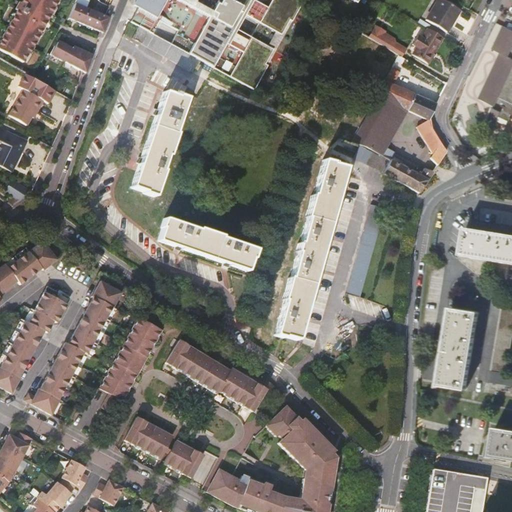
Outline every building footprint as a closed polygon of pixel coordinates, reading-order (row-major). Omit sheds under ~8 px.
[(16,11),(0,41),(0,51),(22,63),(27,54),(28,55),(38,36),(41,30),(43,31),(52,15),(50,14),(53,8),(57,0),(21,0),(20,4),(18,3),(14,10),(16,11)] [(85,0),(78,0),(77,5),(87,9),(90,2),(85,0)] [(248,0),(243,10),(241,9),(224,0),(134,0),(135,0),(132,6),(136,8),(134,12),(132,17),(129,23),(137,27),(151,35),(198,61),(253,92),(270,102),(314,5),(304,0),(248,0)] [(224,0),(241,9),(243,10),(248,0),(224,0)] [(441,0),(434,0),(423,19),(444,32),(449,24),(452,26),(460,11),(455,8),(441,0)] [(77,5),(76,4),(70,20),(102,34),(108,18),(105,17),(87,9),(77,5)] [(372,32),(369,38),(397,55),(400,56),(405,48),(393,41),(393,38),(383,32),(384,30),(374,24),(370,31),(372,32)] [(511,31),(502,26),(492,48),(500,52),(478,98),(492,105),(486,118),(495,122),(498,115),(508,120),(510,116),(509,116),(510,113),(511,113),(511,31)] [(151,35),(137,27),(131,39),(192,73),(198,61),(151,35)] [(441,37),(426,28),(420,37),(416,35),(411,44),(415,46),(411,53),(426,62),(434,48),(441,37)] [(57,43),(50,55),(82,72),(85,73),(91,57),(72,48),(71,48),(70,50),(57,43)] [(396,58),(395,60),(402,63),(404,59),(400,56),(397,55),(396,58)] [(391,68),(384,82),(392,85),(399,71),(391,68)] [(8,116),(26,126),(31,117),(33,118),(42,101),(47,104),(54,91),(23,74),(17,85),(22,89),(8,116)] [(384,82),(383,82),(376,96),(392,104),(406,110),(428,120),(429,121),(429,119),(435,104),(407,91),(392,85),(384,82)] [(162,94),(130,188),(143,193),(142,194),(152,198),(161,172),(160,172),(165,156),(166,157),(174,135),(172,134),(184,99),(176,96),(176,95),(170,93),(169,96),(162,94)] [(392,104),(376,96),(350,142),(364,147),(384,157),(389,160),(383,172),(382,173),(418,193),(432,171),(423,168),(418,175),(390,159),(393,152),(385,147),(372,141),(392,104)] [(372,141),(385,147),(406,110),(392,104),(372,141)] [(428,120),(416,127),(432,154),(429,157),(436,165),(445,151),(431,128),(429,121),(428,120)] [(24,142),(0,130),(0,167),(7,171),(12,162),(15,163),(24,142)] [(384,157),(357,145),(352,157),(383,172),(389,160),(384,157)] [(287,337),(295,340),(343,168),(331,164),(331,163),(321,160),(312,195),(310,195),(304,217),(306,217),(298,243),(297,243),(294,252),(296,252),(287,285),(285,284),(281,300),(283,300),(273,335),(282,337),(282,336),(287,337)] [(11,180),(4,190),(4,191),(19,201),(31,193),(11,180)] [(373,205),(371,204),(346,293),(359,296),(383,208),(373,205)] [(161,229),(157,241),(246,271),(250,259),(251,259),(254,251),(219,239),(220,237),(198,229),(197,231),(163,219),(160,228),(161,229)] [(511,234),(465,227),(461,252),(511,260),(511,234)] [(0,299),(0,300),(0,299),(0,293),(16,281),(19,284),(41,268),(43,270),(56,259),(42,239),(7,267),(4,263),(0,265),(0,299)] [(27,392),(23,399),(50,414),(58,399),(57,398),(82,352),(85,353),(111,306),(112,307),(120,292),(100,280),(91,296),(92,296),(67,343),(64,342),(39,389),(38,388),(34,395),(27,392)] [(46,285),(43,291),(65,304),(69,298),(46,285)] [(0,386),(11,393),(19,378),(18,377),(43,331),(46,332),(52,320),(56,322),(65,304),(43,291),(33,310),(34,310),(27,322),(24,320),(0,364),(0,386)] [(511,301),(503,300),(490,380),(511,384),(511,387),(511,392),(511,372),(507,372),(511,340),(511,301)] [(453,307),(440,383),(466,388),(479,311),(453,307)] [(137,317),(98,386),(108,392),(118,397),(121,399),(160,329),(137,317)] [(228,369),(177,339),(164,362),(216,393),(217,391),(251,411),(265,388),(229,367),(228,369)] [(118,397),(108,392),(106,395),(116,400),(118,397)] [(116,400),(106,395),(100,406),(110,412),(116,400)] [(284,406),(265,425),(275,436),(277,434),(280,438),(276,441),(289,455),(291,453),(296,458),(305,467),(304,478),(301,477),(299,498),(282,495),(273,492),(266,489),(268,485),(241,475),(238,480),(231,476),(218,469),(206,491),(236,507),(248,511),(324,511),(327,501),(325,500),(328,486),(329,486),(334,457),(330,453),(333,451),(322,439),(321,441),(316,437),(317,435),(298,415),(296,417),(284,406)] [(168,443),(172,435),(136,415),(123,438),(158,459),(161,454),(168,443)] [(511,428),(493,426),(489,456),(511,459),(511,428)] [(7,434),(1,446),(20,457),(30,438),(19,432),(15,438),(7,434)] [(172,445),(165,457),(162,462),(188,478),(202,455),(175,439),(172,445)] [(168,443),(161,454),(163,456),(165,457),(172,445),(170,444),(168,443)] [(20,457),(1,446),(0,447),(0,475),(7,481),(20,457)] [(83,467),(69,459),(60,478),(62,479),(74,485),(80,489),(87,476),(80,473),(83,467)] [(486,477),(432,469),(425,511),(480,511),(483,497),(486,477)] [(62,479),(59,485),(69,494),(74,485),(62,479)] [(98,483),(91,495),(110,506),(121,487),(107,480),(104,486),(98,483)] [(59,485),(56,482),(45,495),(41,491),(35,497),(37,499),(52,511),(53,511),(69,494),(59,485)] [(52,511),(37,499),(32,505),(36,508),(32,511),(52,511)] [(160,509),(150,503),(144,511),(165,511),(166,511),(160,509)]
